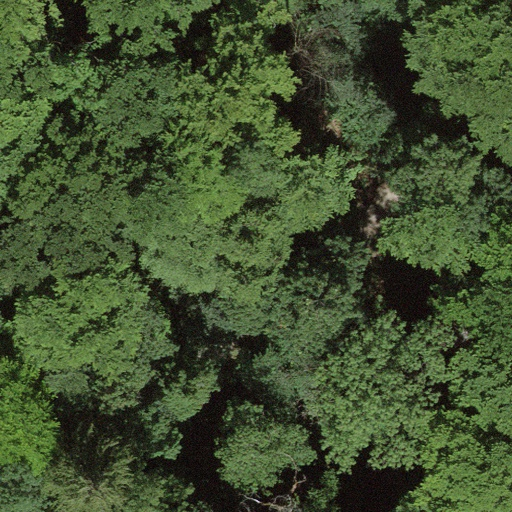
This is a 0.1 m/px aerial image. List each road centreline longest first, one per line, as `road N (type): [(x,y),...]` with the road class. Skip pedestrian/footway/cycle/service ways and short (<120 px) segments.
road 1 (track): [(121,511),(118,458),(352,228),(478,118),(511,104)]
road 2 (track): [(116,0),(0,65)]
